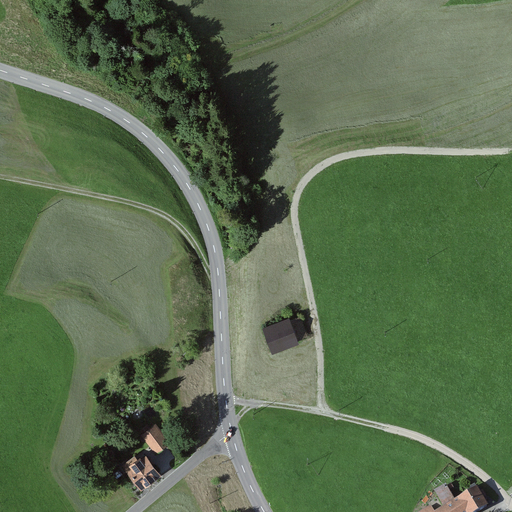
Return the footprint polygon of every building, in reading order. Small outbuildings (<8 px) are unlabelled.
[(295,344),(288,321),(266,329),(273,351),(295,344)] [(155,429),(145,436),(157,452),(167,445),(155,429)] [(158,478),(143,457),(127,468),(141,489),(158,478)] [(435,494),(442,508),(454,502),(447,487),(435,494)] [(433,511),(430,506),(420,511),(484,511),(486,511),(476,494),(444,511),(433,511)]
